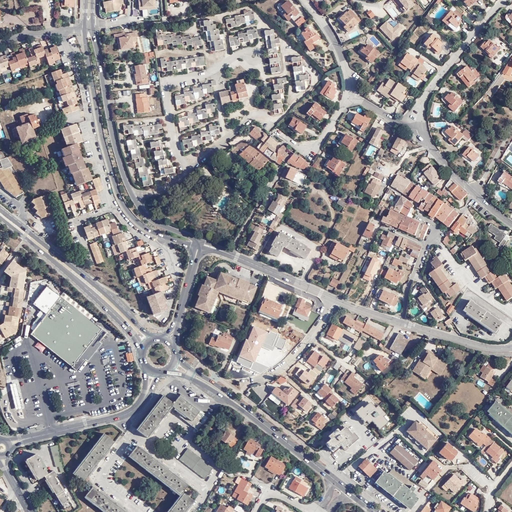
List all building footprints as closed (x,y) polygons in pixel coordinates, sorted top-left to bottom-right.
[(122,0),(114,0),(106,2),(106,8),(105,8),(106,13),(120,10),(119,4),(119,3),(122,2),(123,2),(122,0)] [(137,0),(139,10),(148,9),(148,7),(156,6),(154,0),(137,0)] [(286,0),(280,6),(285,12),(282,15),(287,21),(293,15),(294,16),(298,12),(286,0)] [(402,6),(401,7),(399,8),(404,14),(414,5),(409,0),(395,0),(398,3),(400,2),(402,6)] [(459,0),(464,4),(463,6),(466,9),(474,0),(459,0)] [(248,15),(248,19),(254,18),(252,9),(243,10),(244,13),(234,14),(234,16),(225,18),(226,22),(229,22),(230,26),(236,25),(235,24),(235,20),(239,19),(239,23),(245,22),(245,19),(244,16),(248,15)] [(361,20),(349,9),(339,19),(347,27),(345,29),(348,33),(361,20)] [(459,21),(463,18),(456,12),(452,15),(449,13),(441,23),(447,28),(449,26),(455,31),(459,26),(458,25),(460,22),(459,21)] [(381,17),(375,23),(378,26),(382,22),(384,20),(381,17)] [(205,24),(206,30),(208,30),(209,35),(210,39),(212,39),(213,48),(222,47),(220,37),(218,38),(217,28),(215,28),(214,23),(212,23),(211,18),(203,20),(204,25),(205,24)] [(423,22),(430,28),(432,25),(431,24),(432,23),(427,18),(423,22)] [(386,21),(378,29),(391,41),(404,29),(398,23),(393,28),(386,21)] [(425,23),(415,32),(419,37),(429,28),(425,23)] [(251,35),(251,38),(257,38),(255,28),(246,30),(246,31),(241,33),(241,30),(237,32),(237,33),(238,35),(232,36),(232,34),(228,35),(228,36),(228,37),(230,46),(239,44),(238,39),(242,39),(242,42),(248,41),(248,39),(247,35),(251,35)] [(272,28),(263,29),(264,35),(268,34),(270,47),(266,48),(267,53),(271,52),(271,56),(267,57),(268,62),(272,61),(273,65),(269,66),(269,71),(278,70),(274,44),(278,43),(278,42),(278,37),(275,37),(275,34),(273,34),(272,28)] [(157,39),(162,39),(165,38),(166,42),(172,41),(172,39),(175,39),(176,43),(181,42),(181,40),(185,40),(186,44),(191,43),(191,41),(195,40),(196,44),(200,43),(199,34),(190,36),(190,34),(180,35),(180,33),(170,34),(170,32),(161,34),(160,29),(155,30),(157,39)] [(306,30),(303,32),(304,34),(300,36),(304,41),(303,42),(310,50),(317,45),(314,41),(318,38),(313,32),(310,34),(306,30)] [(119,37),(121,48),(133,46),(132,41),(136,40),(135,31),(130,32),(130,34),(127,34),(126,32),(124,33),(125,36),(119,37)] [(119,49),(121,48),(119,37),(125,36),(124,33),(124,32),(114,33),(115,38),(117,37),(119,49)] [(430,35),(421,45),(425,48),(427,46),(435,53),(439,50),(437,48),(440,45),(434,40),(434,38),(430,35)] [(487,42),(484,46),(492,53),(490,55),(493,58),(502,48),(497,44),(497,45),(491,40),(488,43),(487,42)] [(53,54),(55,61),(61,59),(56,45),(52,47),(53,48),(51,49),(52,52),(53,54)] [(374,50),(367,45),(365,49),(363,47),(360,51),(369,59),(368,61),(371,63),(379,53),(375,49),(374,50)] [(39,58),(47,55),(45,50),(44,47),(39,49),(34,50),(38,60),(39,63),(41,62),(40,59),(40,60),(39,58)] [(27,58),(23,48),(20,50),(20,52),(21,53),(16,55),(20,65),(24,63),(25,65),(29,63),(28,59),(27,58)] [(31,67),(39,64),(39,63),(38,60),(34,50),(34,48),(29,49),(32,56),(32,57),(28,59),(29,63),(30,65),(31,67)] [(50,65),(56,63),(55,61),(53,54),(50,55),(50,53),(48,49),(45,50),(47,55),(50,65)] [(16,54),(15,52),(11,54),(12,58),(13,59),(8,62),(10,67),(12,71),(21,67),(20,65),(16,55),(16,54)] [(194,61),(194,65),(199,64),(199,60),(203,59),(202,55),(193,56),(193,54),(189,55),(190,56),(184,57),(183,56),(180,56),(180,58),(166,60),(165,56),(160,57),(162,66),(166,65),(167,69),(172,68),(172,64),(175,64),(175,68),(181,67),(180,63),(184,62),(185,66),(190,65),(190,61),(194,61)] [(298,78),(294,79),(295,84),(299,84),(299,87),(304,86),(303,78),(307,77),(306,72),(302,72),(299,54),(290,55),(291,61),(295,60),(296,64),(292,65),(293,70),(297,70),(297,73),(298,78)] [(418,61),(419,60),(415,57),(414,59),(410,56),(406,54),(400,62),(408,67),(411,70),(418,61)] [(7,60),(6,56),(2,57),(2,58),(2,59),(1,59),(0,58),(0,66),(2,72),(7,70),(6,68),(10,67),(8,62),(7,60)] [(133,62),(135,70),(135,72),(134,73),(135,81),(145,79),(144,75),(145,75),(142,60),(133,62)] [(511,60),(503,74),(509,77),(511,71),(511,60)] [(411,70),(410,71),(414,73),(421,78),(427,70),(423,67),(420,65),(421,64),(418,61),(411,70)] [(478,78),(473,71),(471,69),(469,66),(459,74),(462,78),(465,75),(473,86),(476,83),(475,81),(478,78)] [(475,69),(473,71),(478,78),(481,76),(476,69),(475,69)] [(60,70),(52,73),(55,82),(57,81),(70,77),(68,72),(63,74),(62,75),(60,70)] [(283,75),(275,76),(275,82),(271,82),(272,87),(276,87),(276,91),(269,92),(270,97),(274,97),(275,100),(270,101),(271,106),(275,106),(276,110),(280,109),(278,90),(281,90),(280,81),(284,81),(283,75)] [(470,88),(473,86),(465,75),(462,78),(470,88)] [(418,83),(411,76),(408,80),(415,86),(418,83)] [(70,77),(57,81),(58,84),(60,90),(70,86),(73,85),(70,77)] [(489,94),(487,97),(491,100),(496,92),(494,90),(495,88),(497,90),(504,80),(501,78),(489,94)] [(408,90),(398,84),(398,85),(388,79),(385,84),(382,82),(377,90),(389,98),(390,96),(398,101),(399,100),(405,104),(410,96),(406,94),(408,90)] [(183,89),(183,93),(174,94),(175,99),(178,98),(179,102),(184,101),(184,95),(187,95),(188,99),(193,98),(193,96),(202,95),(201,89),(205,88),(206,92),(211,91),(210,86),(215,85),(214,80),(209,81),(210,82),(201,84),(201,86),(196,87),(195,85),(192,86),(192,89),(187,90),(186,88),(183,89)] [(333,91),(331,90),(329,88),(331,86),(332,84),(325,80),(317,93),(321,95),(322,94),(329,99),(332,95),(331,94),(333,91)] [(244,82),(235,84),(236,90),(236,93),(235,93),(237,99),(248,96),(244,82)] [(70,86),(60,90),(59,90),(61,96),(75,91),(73,87),(71,88),(70,86)] [(232,100),(230,92),(229,90),(224,91),(219,92),(222,108),(227,108),(226,102),(232,100)] [(77,97),(75,91),(61,96),(64,102),(65,102),(75,98),(77,97)] [(134,93),(134,102),(136,102),(137,112),(147,111),(146,96),(144,96),(144,92),(134,93)] [(466,103),(455,93),(453,96),(452,95),(447,100),(454,106),(452,108),(457,113),(466,103)] [(75,98),(65,102),(67,107),(74,105),(77,104),(75,98)] [(197,120),(196,118),(196,114),(200,113),(200,117),(206,116),(205,112),(214,111),(213,102),(208,103),(207,101),(204,103),(204,108),(199,109),(198,107),(195,108),(195,111),(186,113),(186,115),(181,115),(181,114),(177,115),(178,125),(188,123),(187,117),(190,117),(191,121),(197,120)] [(324,113),(312,103),(305,113),(308,116),(310,114),(318,120),(324,113)] [(63,109),(65,115),(80,110),(79,106),(75,107),(74,105),(67,107),(64,109),(63,109)] [(38,124),(37,120),(35,115),(29,117),(27,114),(20,117),(23,125),(16,128),(15,123),(11,125),(14,134),(13,135),(14,138),(18,137),(16,133),(18,132),(22,143),(36,138),(33,129),(39,127),(38,124)] [(369,121),(356,114),(351,123),(361,128),(359,130),(363,133),(369,121)] [(305,126),(291,118),(287,125),(293,129),(292,129),(300,134),(305,126)] [(160,123),(160,121),(156,121),(157,123),(142,125),(142,124),(137,125),(136,123),(133,123),(132,122),(127,124),(126,122),(123,122),(123,129),(127,129),(127,132),(133,132),(133,134),(143,132),(143,130),(147,130),(147,134),(157,132),(157,128),(161,128),(161,123),(160,123)] [(207,125),(208,130),(212,129),(212,133),(218,132),(217,124),(211,125),(210,123),(208,124),(207,125)] [(77,124),(64,129),(65,134),(66,133),(68,137),(66,138),(69,147),(78,144),(83,142),(77,124)] [(262,133),(256,126),(249,133),(254,138),(256,136),(261,141),(259,142),(260,143),(257,148),(263,153),(267,147),(264,144),(265,142),(267,140),(268,138),(266,136),(267,135),(263,132),(262,133)] [(462,133),(455,126),(452,130),(451,128),(447,132),(453,138),(451,141),(457,146),(464,138),(469,142),(474,136),(466,129),(462,133)] [(384,131),(378,128),(369,143),(379,149),(386,136),(382,134),(384,131)] [(209,138),(208,130),(202,131),(202,129),(198,129),(199,133),(193,134),(193,132),(189,133),(190,136),(181,138),(181,143),(185,142),(186,146),(191,145),(190,139),(194,138),(195,143),(200,142),(199,136),(203,135),(204,139),(209,138)] [(358,141),(353,137),(352,138),(345,134),(340,142),(348,147),(347,148),(351,151),(358,141)] [(401,145),(404,141),(397,137),(392,147),(398,150),(401,145)] [(144,179),(141,180),(141,185),(150,184),(149,177),(151,177),(151,174),(147,175),(145,165),(143,166),(141,156),(140,157),(138,147),(136,147),(135,138),(130,139),(130,143),(126,144),(127,149),(134,148),(134,152),(130,152),(131,158),(133,158),(137,157),(137,161),(133,161),(134,167),(136,167),(140,166),(140,170),(137,171),(138,176),(140,176),(144,175),(144,179)] [(153,149),(154,155),(158,154),(158,158),(157,159),(157,164),(161,164),(162,168),(163,173),(172,172),(171,166),(170,166),(170,164),(167,165),(165,157),(164,157),(162,145),(159,145),(158,139),(149,140),(150,146),(154,145),(155,149),(153,149)] [(257,171),(267,160),(253,148),(253,149),(248,145),(243,142),(236,146),(241,152),(239,154),(244,159),(257,171)] [(68,157),(66,158),(69,166),(71,165),(74,174),(75,174),(87,169),(84,161),(82,161),(81,158),(83,158),(78,144),(69,147),(68,148),(65,149),(68,157)] [(278,149),(276,161),(280,164),(282,161),(287,154),(286,152),(288,149),(282,145),(278,149)] [(272,159),(274,152),(267,147),(263,153),(272,159)] [(471,148),(464,156),(467,159),(470,157),(475,163),(481,157),(471,148)] [(300,157),(294,152),(291,156),(287,161),(292,165),(293,165),(300,157)] [(282,161),(286,163),(287,161),(291,156),(287,154),(282,161)] [(8,168),(13,166),(8,157),(0,160),(0,181),(5,189),(5,190),(15,198),(24,192),(8,168)] [(304,161),(300,157),(293,165),(295,166),(296,167),(299,167),(304,161)] [(345,164),(340,161),(339,162),(332,158),(330,161),(328,160),(325,165),(335,171),(334,173),(338,175),(345,164)] [(382,160),(378,167),(386,171),(390,164),(382,160)] [(435,185),(443,179),(430,163),(422,170),(435,185)] [(289,167),(288,170),(285,176),(291,179),(302,184),(306,175),(289,167)] [(93,180),(89,168),(87,169),(75,174),(76,178),(75,178),(76,182),(78,182),(79,186),(87,183),(93,180)] [(411,182),(398,174),(394,181),(392,185),(404,193),(411,182)] [(511,178),(507,175),(500,184),(504,187),(505,185),(511,190),(511,178)] [(369,187),(368,187),(365,191),(375,197),(377,193),(378,192),(379,192),(382,186),(380,185),(381,182),(374,178),(369,187)] [(462,189),(450,178),(446,186),(452,192),(461,200),(467,194),(467,193),(463,189),(462,189)] [(417,185),(411,182),(404,193),(410,197),(417,185)] [(423,189),(417,185),(410,197),(415,200),(423,189)] [(452,192),(446,186),(444,189),(446,190),(450,193),(449,194),(449,195),(450,195),(452,192)] [(437,188),(435,191),(442,196),(444,194),(444,193),(437,188)] [(427,191),(423,189),(415,200),(419,202),(422,198),(427,191)] [(82,196),(85,206),(94,203),(90,193),(85,194),(84,191),(80,192),(82,196)] [(94,203),(95,205),(101,203),(97,192),(97,191),(90,193),(94,203)] [(82,209),(86,207),(85,206),(82,196),(80,192),(72,195),(74,203),(79,201),(80,203),(82,209)] [(274,201),(282,206),(284,199),(285,199),(286,196),(279,192),(277,198),(274,201)] [(434,196),(430,192),(430,193),(425,199),(426,200),(424,203),(423,202),(421,204),(419,207),(420,208),(424,211),(431,200),(434,196)] [(43,219),(55,214),(48,195),(34,199),(31,204),(35,206),(33,209),(37,212),(36,214),(43,219)] [(71,207),(71,208),(73,213),(78,211),(75,204),(74,203),(72,195),(63,198),(66,208),(71,207)] [(439,199),(434,196),(431,200),(436,204),(436,203),(439,199)] [(395,209),(400,212),(408,199),(404,197),(401,201),(400,200),(395,207),(393,206),(392,208),(393,209),(395,209)] [(337,202),(344,206),(346,202),(339,198),(337,202)] [(400,212),(399,213),(405,216),(407,216),(411,209),(414,205),(411,202),(408,199),(400,212)] [(273,218),(278,221),(282,213),(279,211),(282,206),(274,201),(273,200),(270,205),(267,209),(276,214),(273,218)] [(436,204),(431,200),(424,211),(429,214),(436,204)] [(436,203),(436,204),(429,214),(431,216),(435,218),(436,216),(442,207),(436,203)] [(450,207),(445,203),(442,207),(436,216),(439,219),(450,207)] [(399,213),(383,207),(377,218),(383,221),(390,224),(392,221),(393,220),(395,220),(399,213)] [(455,210),(450,207),(439,219),(444,222),(455,210)] [(411,209),(407,216),(412,219),(415,215),(412,213),(413,211),(411,209)] [(450,226),(460,214),(455,210),(444,222),(450,226)] [(405,216),(399,213),(395,220),(393,220),(392,221),(390,224),(392,225),(400,228),(405,216)] [(469,218),(463,213),(457,221),(458,221),(464,226),(465,223),(469,218)] [(407,216),(405,216),(400,228),(404,230),(407,231),(412,219),(407,216)] [(412,219),(407,231),(416,235),(421,222),(412,219)] [(102,222),(107,234),(112,232),(110,226),(109,222),(106,223),(105,221),(102,222)] [(470,238),(474,234),(467,229),(463,226),(464,226),(458,221),(450,231),(457,234),(460,229),(470,238)] [(101,236),(107,234),(102,222),(97,224),(101,236)] [(374,225),(368,222),(362,235),(368,238),(371,232),(370,232),(374,225)] [(421,222),(416,235),(419,237),(424,224),(421,222)] [(95,238),(101,236),(97,224),(91,227),(95,238)] [(113,233),(114,237),(120,234),(118,229),(116,224),(113,225),(110,226),(112,232),(113,233)] [(253,230),(254,231),(252,235),(247,245),(256,250),(259,245),(257,244),(258,242),(262,235),(260,234),(263,229),(262,229),(258,227),(256,225),(255,226),(252,224),(249,228),(253,230)] [(424,224),(419,237),(424,239),(425,235),(426,235),(429,226),(428,226),(427,226),(427,225),(426,225),(424,224)] [(467,229),(474,234),(478,230),(471,224),(470,226),(467,229)] [(89,240),(95,238),(91,227),(85,229),(89,240)] [(494,227),(491,230),(491,233),(498,238),(497,241),(503,245),(501,248),(504,250),(509,243),(506,241),(509,237),(494,227)] [(286,235),(279,232),(268,251),(277,256),(283,246),(305,258),(310,249),(302,244),(303,243),(300,241),(299,243),(289,237),(290,236),(287,234),(286,235)] [(398,236),(388,232),(386,236),(393,239),(396,240),(398,236)] [(115,242),(116,246),(128,241),(126,237),(125,238),(123,233),(120,234),(114,237),(111,238),(112,243),(115,242)] [(390,247),(393,239),(386,236),(384,235),(381,233),(379,238),(383,240),(380,245),(385,247),(386,245),(390,247)] [(452,240),(447,235),(444,238),(448,245),(452,240)] [(403,245),(406,240),(398,236),(396,240),(394,244),(399,246),(398,248),(402,250),(403,245)] [(410,251),(419,255),(422,247),(406,240),(403,245),(408,248),(411,249),(410,251)] [(120,255),(126,252),(127,252),(129,251),(127,247),(129,246),(131,245),(129,241),(128,241),(116,246),(120,255)] [(330,253),(335,256),(340,245),(332,241),(326,251),(330,253)] [(348,250),(353,252),(355,248),(348,244),(348,245),(346,248),(348,249),(348,250)] [(338,258),(337,260),(341,262),(348,250),(348,249),(346,248),(340,245),(335,256),(338,258)] [(473,246),(463,253),(468,260),(469,259),(471,258),(478,253),(475,250),(473,246)] [(127,252),(131,261),(137,258),(139,258),(147,254),(146,251),(143,252),(139,254),(137,248),(130,251),(129,251),(127,252)] [(477,249),(475,250),(478,253),(491,273),(492,272),(477,249)] [(491,273),(478,253),(471,258),(484,278),(485,277),(487,276),(491,283),(493,282),(495,281),(499,287),(501,286),(508,282),(509,281),(505,274),(498,278),(494,271),(492,272),(491,273)] [(139,262),(141,267),(145,265),(146,265),(153,262),(152,260),(151,257),(150,254),(147,254),(139,258),(140,262),(139,262)] [(372,257),(363,277),(369,280),(379,260),(372,257)] [(437,258),(434,260),(430,262),(434,268),(430,272),(443,292),(445,291),(449,296),(459,290),(457,287),(457,286),(455,283),(450,286),(437,267),(442,264),(437,258)] [(471,258),(469,259),(482,279),(484,278),(471,258)] [(21,290),(22,290),(23,280),(22,279),(23,275),(24,275),(25,271),(11,260),(3,271),(10,277),(8,288),(21,290)] [(139,278),(140,277),(144,276),(154,272),(152,268),(148,270),(147,270),(145,265),(141,267),(135,269),(139,278)] [(386,272),(384,276),(383,278),(397,284),(398,280),(399,278),(401,278),(404,272),(399,270),(397,272),(388,268),(386,272)] [(147,285),(149,284),(157,281),(156,276),(159,275),(158,271),(154,272),(144,276),(147,285)] [(243,298),(250,301),(256,287),(248,284),(249,282),(235,277),(234,278),(221,273),(220,274),(218,279),(217,281),(210,278),(208,282),(205,281),(204,285),(202,284),(198,295),(200,296),(196,306),(201,309),(202,309),(209,312),(212,305),(215,298),(218,291),(215,289),(215,287),(226,291),(232,294),(239,297),(240,296),(243,297),(243,298)] [(149,284),(152,290),(153,289),(163,285),(167,284),(168,284),(166,277),(157,281),(149,284)] [(329,284),(336,287),(339,280),(332,277),(329,284)] [(501,286),(509,300),(511,297),(511,288),(508,282),(501,286)] [(155,295),(162,293),(166,291),(163,285),(153,289),(155,295)] [(76,371),(99,341),(105,333),(47,286),(32,304),(46,314),(30,334),(76,371)] [(509,300),(501,286),(499,287),(507,301),(509,300)] [(11,298),(19,299),(21,290),(8,288),(5,287),(5,292),(10,292),(12,293),(11,298)] [(424,308),(426,307),(429,305),(432,303),(432,301),(423,287),(419,289),(421,292),(421,293),(419,294),(418,295),(419,296),(417,297),(424,308)] [(375,297),(385,301),(389,293),(378,288),(376,292),(377,292),(375,297)] [(153,315),(158,314),(168,310),(162,293),(155,295),(147,298),(153,315)] [(389,293),(385,301),(394,306),(398,297),(389,293)] [(282,304),(266,297),(264,301),(262,300),(261,303),(262,303),(259,311),(277,319),(281,311),(281,312),(282,309),(281,308),(282,304)] [(295,306),(296,306),(298,307),(296,311),(306,315),(307,316),(311,307),(304,304),(303,303),(304,302),(304,299),(299,297),(295,306)] [(7,307),(18,308),(20,299),(19,299),(11,298),(10,304),(9,303),(4,302),(3,306),(6,306),(7,307)] [(463,309),(479,320),(486,310),(470,299),(463,309)] [(447,315),(453,306),(450,304),(445,312),(447,315)] [(298,307),(296,306),(293,313),(304,318),(306,315),(296,311),(298,307)] [(427,309),(423,311),(426,315),(429,313),(433,319),(438,320),(443,317),(436,308),(433,310),(431,306),(430,307),(427,309)] [(18,313),(18,308),(7,307),(7,310),(5,310),(5,311),(1,311),(0,315),(3,316),(15,318),(16,312),(18,313)] [(486,310),(479,320),(495,331),(502,321),(486,310)] [(341,321),(351,326),(354,321),(345,315),(341,321)] [(0,335),(2,339),(5,337),(4,336),(7,334),(8,335),(12,333),(11,332),(12,330),(14,330),(16,318),(15,318),(3,316),(2,323),(0,324),(0,335)] [(446,326),(452,321),(449,318),(443,322),(446,326)] [(354,321),(351,326),(360,332),(361,329),(363,326),(354,321)] [(365,323),(363,326),(361,329),(371,335),(374,329),(365,323)] [(327,334),(337,339),(339,336),(340,333),(342,329),(332,324),(327,334)] [(371,335),(379,340),(383,334),(374,329),(371,335)] [(345,336),(354,340),(355,337),(357,338),(358,337),(348,331),(345,336)] [(227,332),(227,333),(224,332),(222,336),(226,337),(225,338),(218,335),(216,339),(212,338),(209,344),(214,346),(214,345),(221,348),(222,347),(229,350),(234,336),(230,335),(230,333),(227,332)] [(105,333),(99,341),(103,345),(110,336),(105,333)] [(340,333),(339,336),(352,343),(354,340),(345,336),(340,333)] [(402,338),(403,337),(397,333),(389,348),(399,354),(398,355),(401,357),(403,354),(400,353),(402,350),(404,350),(405,348),(403,347),(407,341),(402,338)] [(335,342),(337,339),(327,334),(325,337),(335,342)] [(353,347),(358,351),(366,341),(364,340),(362,339),(360,337),(359,337),(353,347)] [(349,352),(355,356),(358,351),(353,347),(349,352)] [(323,355),(322,356),(321,358),(319,357),(318,358),(315,356),(317,353),(314,350),(306,360),(320,371),(328,360),(323,355)] [(426,350),(422,356),(424,357),(422,361),(420,360),(419,360),(411,372),(421,378),(429,367),(440,374),(445,365),(436,358),(437,356),(426,350)] [(376,364),(375,365),(381,372),(388,365),(379,355),(373,360),(376,364)] [(390,360),(397,364),(400,361),(392,356),(390,360)] [(485,366),(481,373),(479,377),(487,382),(486,383),(491,386),(494,380),(490,378),(491,376),(490,375),(492,371),(490,370),(493,366),(488,362),(485,366)] [(439,376),(440,374),(429,367),(421,378),(423,379),(429,370),(439,376)] [(304,371),(300,368),(295,374),(299,377),(299,378),(308,385),(313,378),(314,379),(317,375),(310,369),(307,373),(304,371)] [(341,379),(351,388),(358,393),(363,386),(353,377),(355,375),(352,372),(349,376),(345,373),(341,379)] [(282,385),(286,380),(281,376),(277,379),(282,385)] [(16,383),(9,384),(14,409),(20,408),(16,383)] [(330,392),(331,391),(324,386),(318,393),(324,399),(325,398),(328,400),(326,402),(333,407),(339,400),(330,392)] [(271,392),(278,398),(281,395),(285,398),(287,395),(292,399),(297,393),(289,387),(287,389),(285,388),(283,389),(281,391),(276,387),(271,392)] [(322,398),(326,402),(328,400),(325,398),(324,399),(318,393),(316,396),(320,400),(322,398)] [(194,426),(203,415),(180,395),(174,402),(165,395),(138,429),(148,437),(173,406),(180,411),(178,414),(194,426)] [(281,395),(278,398),(287,405),(292,399),(287,395),(285,398),(281,395)] [(311,403),(304,397),(300,401),(298,399),(294,404),(291,407),(294,409),(297,406),(299,409),(300,407),(303,409),(305,411),(311,403)] [(498,405),(498,404),(501,401),(497,398),(486,411),(511,433),(511,416),(510,415),(498,405)] [(373,409),(368,404),(357,413),(364,423),(366,421),(369,424),(372,422),(379,430),(386,424),(381,418),(385,414),(378,406),(373,409)] [(511,414),(498,404),(498,405),(510,415),(511,414)] [(15,419),(23,418),(22,410),(17,410),(17,414),(15,415),(15,419)] [(311,420),(314,422),(316,423),(314,425),(321,429),(325,425),(322,422),(325,418),(317,412),(311,420)] [(328,415),(333,420),(336,418),(330,412),(328,415)] [(405,431),(408,433),(417,423),(414,420),(405,431)] [(417,423),(408,433),(426,449),(436,438),(432,434),(433,433),(423,424),(421,426),(417,423)] [(315,435),(320,431),(316,427),(311,432),(315,435)] [(468,436),(476,444),(477,442),(481,445),(482,443),(485,445),(479,451),(483,454),(485,450),(492,456),(493,457),(492,460),(496,463),(499,459),(497,457),(502,452),(492,443),(493,441),(482,432),(481,434),(474,428),(468,436)] [(341,434),(337,429),(328,436),(332,441),(326,445),(332,452),(340,445),(342,448),(346,445),(347,447),(356,440),(347,429),(341,434)] [(234,437),(225,431),(219,439),(228,445),(228,444),(232,447),(237,440),(233,437),(234,437)] [(115,441),(105,433),(74,473),(84,481),(115,441)] [(243,448),(247,450),(248,448),(256,453),(255,455),(258,456),(263,449),(258,447),(260,444),(249,438),(243,448)] [(452,447),(446,443),(438,452),(441,455),(442,454),(449,459),(451,459),(456,452),(451,448),(452,447)] [(416,461),(397,444),(389,452),(408,470),(416,461)] [(61,458),(58,445),(51,446),(56,467),(59,466),(61,472),(65,471),(61,458)] [(188,486),(138,445),(130,455),(180,496),(188,486)] [(204,480),(212,470),(188,449),(179,459),(204,480)] [(34,451),(26,456),(34,469),(39,476),(43,474),(48,481),(65,507),(72,502),(53,474),(56,472),(53,467),(47,471),(45,468),(42,464),(44,463),(41,458),(39,459),(36,454),(34,451)] [(34,469),(26,456),(24,457),(32,470),(37,477),(39,476),(34,469)] [(277,472),(277,473),(280,475),(286,465),(271,456),(265,466),(269,468),(269,467),(277,472)] [(358,466),(369,477),(376,469),(365,459),(358,466)] [(423,478),(426,474),(427,473),(433,477),(435,474),(437,473),(438,474),(440,470),(435,466),(436,464),(431,460),(419,475),(423,478)] [(240,468),(233,465),(231,469),(237,473),(240,468)] [(409,479),(391,469),(387,474),(383,471),(375,481),(410,508),(418,498),(411,493),(415,488),(411,485),(412,484),(408,481),(409,479)] [(301,479),(295,476),(288,488),(303,496),(308,488),(299,482),(301,479)] [(451,476),(443,485),(447,489),(448,488),(454,493),(464,482),(461,479),(459,481),(456,478),(455,479),(451,476)] [(240,488),(237,486),(234,491),(237,492),(235,497),(237,498),(236,499),(247,505),(252,495),(246,492),(251,483),(250,482),(245,479),(240,488)] [(125,511),(93,486),(85,496),(105,511),(125,511)] [(477,497),(470,493),(469,495),(467,494),(464,498),(463,497),(459,503),(473,511),(476,505),(475,504),(477,500),(475,499),(477,497)] [(184,511),(193,502),(183,494),(169,511),(184,511)] [(433,497),(432,496),(425,505),(430,509),(431,508),(427,505),(433,497)] [(435,509),(434,510),(437,511),(446,511),(450,507),(440,501),(438,504),(436,503),(433,507),(435,509)] [(229,511),(230,511),(231,511),(234,508),(228,505),(227,507),(220,503),(215,511),(229,511)]
